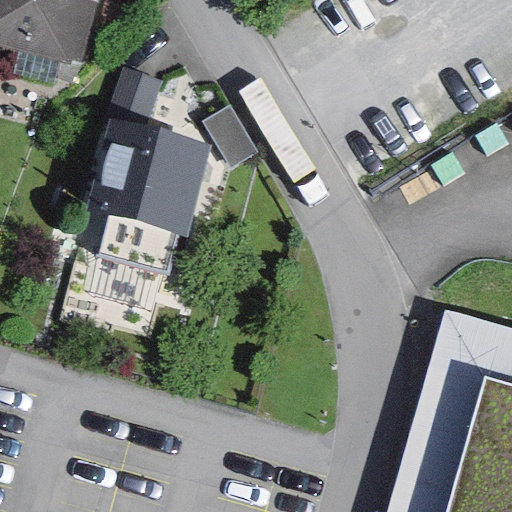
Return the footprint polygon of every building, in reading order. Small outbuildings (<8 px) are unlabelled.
[(95,0),(0,0),(0,52),(78,71),(95,0)] [(162,88),(123,74),(106,126),(145,139),(162,88)] [(233,184),(265,168),(237,114),(205,130),(233,184)] [(218,157),(122,139),(103,239),(199,257),(218,157)] [(511,511),(511,397),(427,375),(389,511),(511,511)]
